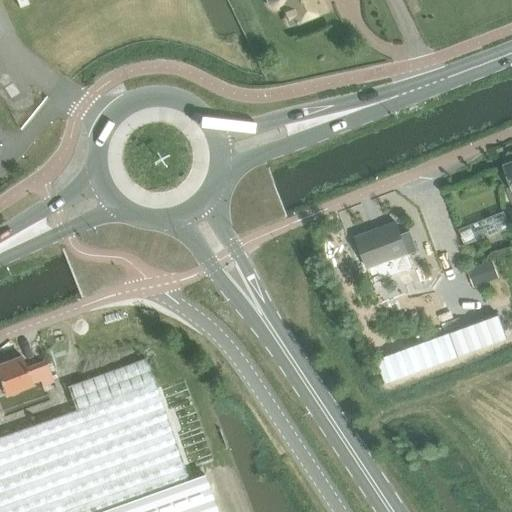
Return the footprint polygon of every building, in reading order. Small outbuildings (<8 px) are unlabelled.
[(266,0),(267,0),(267,1),(267,2),(267,3),(268,3),(268,4),(268,5),(269,5),(269,6),(270,7),(271,8),(272,8),(272,9),(273,9),(274,9),(274,10),(275,10),(276,10),(277,10),(278,10),(279,10),(279,9),(284,8),(290,24),(324,10),(320,0),(266,0)] [(396,222),(357,237),(369,269),(395,259),(398,266),(408,263),(406,256),(408,255),(419,251),(411,230),(400,234),(396,222)] [(501,277),(494,259),(467,269),(474,288),(501,277)] [(499,315),(378,359),(386,382),(508,338),(499,315)] [(40,380),(44,393),(56,388),(46,360),(27,368),(22,356),(7,362),(6,361),(0,362),(0,383),(5,396),(34,384),(33,383),(40,380)] [(0,511),(199,511),(145,358),(0,410),(0,511)]
